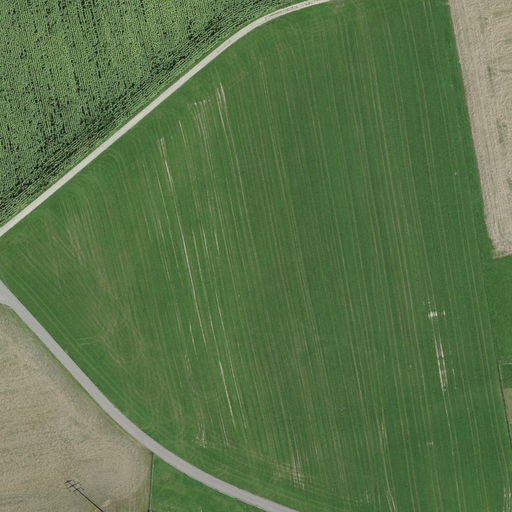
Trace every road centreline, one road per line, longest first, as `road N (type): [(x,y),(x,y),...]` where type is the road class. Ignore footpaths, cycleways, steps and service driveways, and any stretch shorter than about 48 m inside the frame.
road 1 (track): [(307,0),(243,27),(0,235)]
road 2 (track): [(8,300),(167,458),(290,511)]
